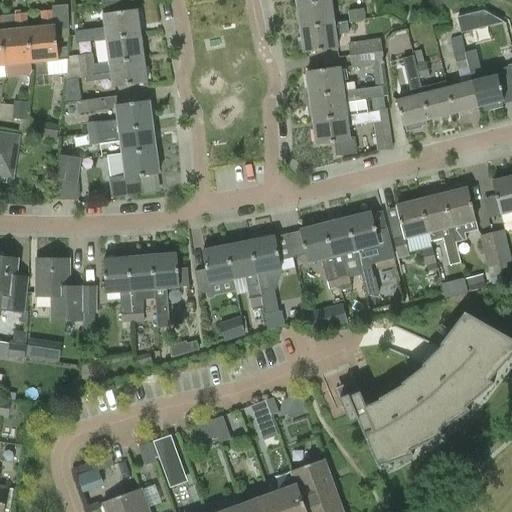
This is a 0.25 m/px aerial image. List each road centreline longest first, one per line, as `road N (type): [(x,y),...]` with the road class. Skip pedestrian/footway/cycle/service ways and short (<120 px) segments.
road 1 (residential): [(511,134),(272,198)]
road 2 (residential): [(204,205),(183,218),(0,223)]
road 3 (residential): [(176,0),(204,205)]
road 4 (residential): [(272,198),(272,71),(251,0)]
